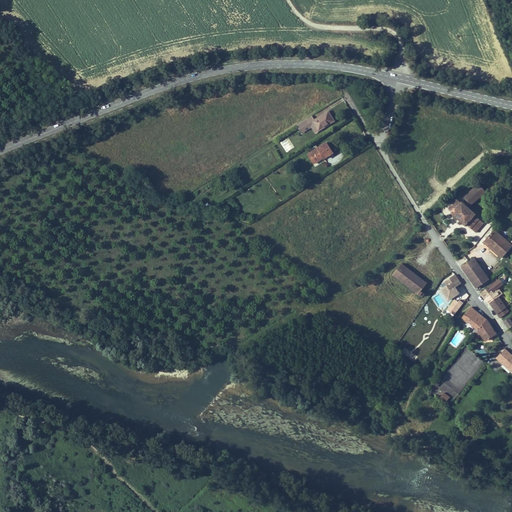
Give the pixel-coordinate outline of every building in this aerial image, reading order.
[(330,115),(315,124),(321,133),(322,134),(337,124),(330,115)] [(314,122),(312,119),(298,129),(301,134),(306,131),(312,127),(310,125),(314,122)] [(315,124),(314,122),(310,125),(312,127),(306,131),(301,134),(303,136),(313,130),(317,136),(321,133),(315,124)] [(329,145),(310,158),(315,164),(333,152),(329,145)] [(333,152),(315,164),(317,168),(326,161),(327,162),(336,156),(333,152)] [(494,196),(486,183),(470,194),(477,206),(494,196)] [(464,206),(460,202),(453,212),(457,215),(455,217),(471,229),(472,228),(479,234),(487,224),(479,218),(481,216),(466,204),(464,206)] [(511,250),(511,241),(498,230),(487,242),(506,257),(511,250)] [(485,276),(487,274),(476,259),(465,267),(476,282),(485,276)] [(408,267),(402,263),(394,273),(400,277),(408,267)] [(427,283),(408,267),(400,277),(419,292),(422,289),(427,283)] [(458,274),(447,280),(454,291),(459,287),(465,284),(458,274)] [(485,276),(476,282),(478,285),(487,279),(485,276)] [(487,279),(478,285),(480,287),(489,281),(487,279)] [(503,281),(493,286),(483,294),(488,300),(489,299),(498,292),(502,297),(503,296),(500,290),(502,289),(506,286),(503,281)] [(498,292),(489,299),(493,304),(500,299),(504,305),(508,310),(510,309),(509,308),(502,297),(498,292)] [(504,305),(500,299),(493,304),(497,310),(504,305)] [(504,305),(497,310),(500,315),(508,310),(504,305)] [(474,308),(465,318),(480,331),(489,320),(486,317),(480,313),(474,308)] [(511,313),(511,311),(510,309),(508,310),(500,315),(503,319),(511,313)] [(508,329),(511,326),(511,321),(508,317),(502,322),(508,329)] [(480,331),(479,332),(484,337),(488,343),(498,334),(495,330),(492,325),(489,320),(480,331)] [(511,356),(507,351),(497,360),(504,366),(506,364),(511,369),(511,356)] [(444,393),(438,399),(444,404),(450,398),(444,393)]
